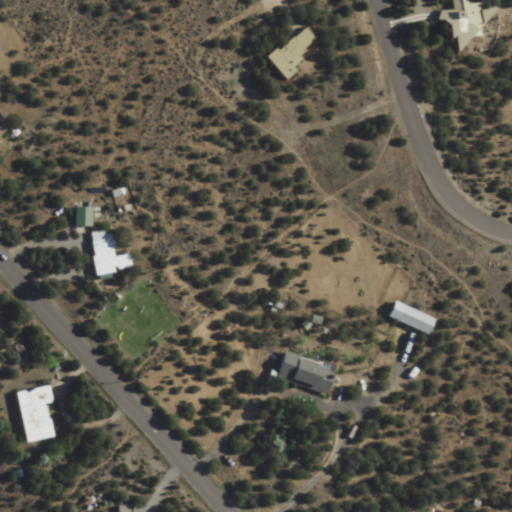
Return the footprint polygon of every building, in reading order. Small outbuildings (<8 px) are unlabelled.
[(466,0),(446,0),(439,10),(437,9),(430,18),(442,27),(435,35),(453,49),(482,11),(466,0)] [(298,60),(293,55),(311,40),(300,26),(261,59),(280,81),(291,71),(289,68),(298,60)] [(69,226),(87,226),(87,208),(69,208),(69,226)] [(123,255),(106,257),(103,231),(84,232),(88,274),(125,271),(123,255)] [(381,318),(420,335),(427,318),(388,301),(381,318)] [(319,395),(328,367),(276,350),(268,378),(319,395)] [(46,438),(40,405),(46,403),(43,387),(11,392),(20,443),(46,438)]
